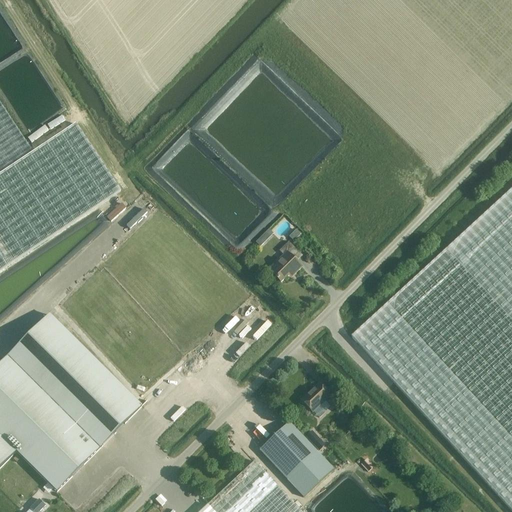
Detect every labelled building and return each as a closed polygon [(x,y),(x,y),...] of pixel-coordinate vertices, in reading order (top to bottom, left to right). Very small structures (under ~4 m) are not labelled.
[(0,272),(97,208),(120,192),(75,125),(33,153),(13,122),(0,103),(0,272)] [(511,511),(511,189),(351,338),(511,511)] [(112,241),(132,223),(128,218),(107,237),(112,241)] [(269,271),(281,283),(292,272),(294,275),(302,268),(294,260),(300,254),(288,243),(279,252),(283,256),(269,271)] [(243,322),(254,307),(249,304),(239,320),(243,322)] [(55,491),(141,408),(50,316),(0,366),(0,466),(15,451),(55,491)] [(319,385),(301,401),(312,413),(330,397),(319,385)] [(266,422),(262,425),(272,436),(276,433),(266,422)] [(260,452),(287,481),(317,453),(289,424),(260,452)] [(300,511),(268,477),(254,462),(200,511),(300,511)] [(40,511),(45,506),(39,500),(30,510),(27,511),(40,511)]
